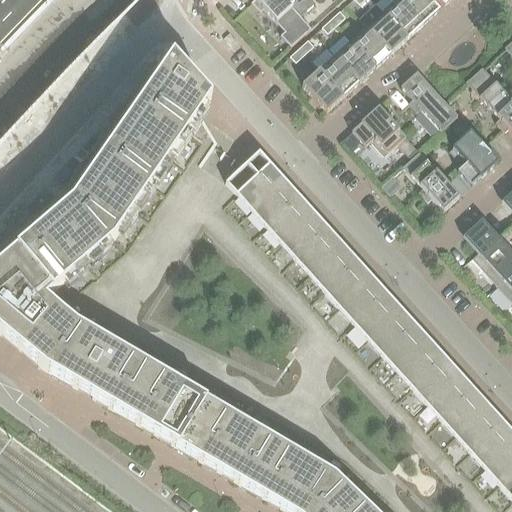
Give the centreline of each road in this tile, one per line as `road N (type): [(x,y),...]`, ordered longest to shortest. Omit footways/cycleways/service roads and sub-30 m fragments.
road 1 (residential): [(0,202),(164,12)]
road 2 (residential): [(298,157),(481,0)]
road 3 (residential): [(298,157),(164,12)]
road 4 (tertiary): [(153,511),(0,394)]
road 5 (residential): [(399,273),(298,157)]
road 6 (residential): [(503,385),(399,273)]
road 7 (residential): [(399,273),(511,173)]
road 8 (trunk): [(0,98),(93,0)]
